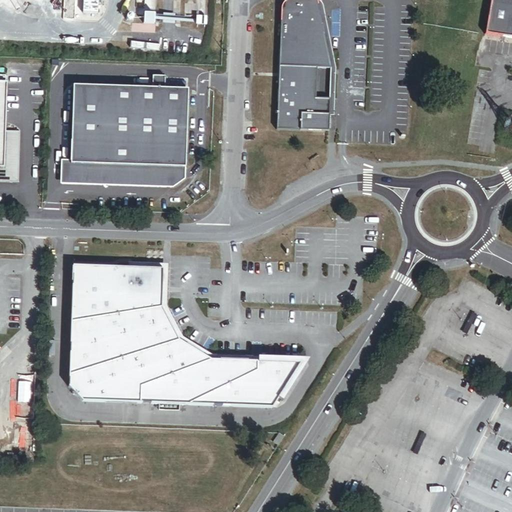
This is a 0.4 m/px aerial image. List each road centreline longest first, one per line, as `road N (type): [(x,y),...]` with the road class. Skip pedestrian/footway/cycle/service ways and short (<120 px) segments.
road 1 (unclassified): [(412,266),(257,511)]
road 2 (unclassified): [(225,237),(239,0)]
road 3 (unclassified): [(0,229),(225,237)]
road 4 (unclassified): [(225,237),(254,231),(337,188),(390,188)]
